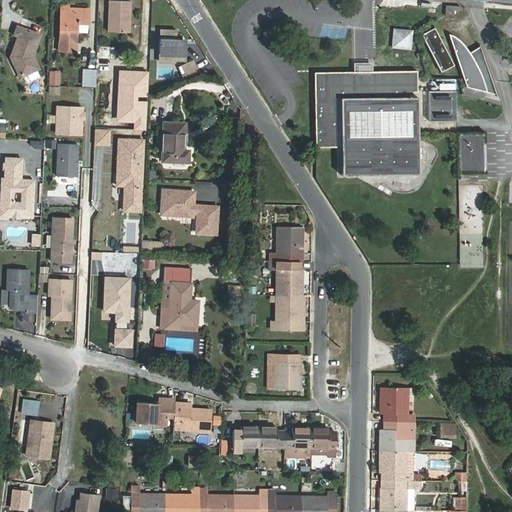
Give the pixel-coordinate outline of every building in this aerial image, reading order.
[(110,0),(109,31),(129,32),(130,1),(110,0)] [(60,42),(78,43),(78,23),(90,23),(90,9),(69,8),(69,5),(61,4),(60,42)] [(446,5),(445,16),(459,17),(460,6),(446,5)] [(14,55),(11,57),(21,77),(39,68),(33,56),(40,34),(18,27),(15,35),(19,36),(14,50),(16,51),(14,55)] [(441,72),(454,65),(435,28),(422,35),(441,72)] [(411,36),(407,31),(399,31),(395,35),(394,42),(398,46),(410,47),(411,36)] [(456,37),(449,34),(467,87),(487,92),(496,95),(482,52),(473,58),(470,52),(463,44),(456,37)] [(77,80),(76,69),(68,69),(69,80),(77,80)] [(60,86),(60,70),(49,70),(49,86),(60,86)] [(84,70),(83,86),(96,86),(97,70),(84,70)] [(418,71),(315,73),(317,148),(342,147),(342,176),(419,175),(418,71)] [(456,91),(428,91),(429,121),(457,121),(456,91)] [(84,109),(58,108),(57,136),(83,137),(84,109)] [(185,123),(164,122),(162,161),(189,162),(189,150),(184,150),(185,123)] [(458,133),(459,172),(485,172),(484,133),(458,133)] [(46,149),(55,149),(55,141),(47,141),(46,149)] [(79,147),(59,146),(58,178),(78,179),(79,147)] [(134,155),(105,153),(103,205),(116,206),(133,207),(134,155)] [(23,161),(6,161),(5,182),(3,182),(2,210),(6,215),(15,215),(15,213),(18,213),(24,218),(34,219),(35,183),(22,182),(19,182),(20,176),(23,173),(23,161)] [(195,192),(163,190),(163,201),(170,202),(169,215),(193,216),(193,213),(198,213),(198,217),(197,232),(216,234),(218,206),(198,205),(198,207),(194,207),(194,205),(195,192)] [(163,201),(162,214),(169,215),(170,202),(163,201)] [(0,210),(0,219),(24,220),(24,218),(18,213),(15,213),(15,215),(6,215),(2,210),(0,210)] [(137,218),(125,218),(123,235),(136,236),(137,218)] [(74,220),(54,219),(52,263),(72,264),(74,220)] [(270,253),(270,261),(297,262),(297,254),(303,254),(304,227),(277,227),(277,253),(270,253)] [(163,243),(142,242),(142,250),(163,251),(163,243)] [(154,260),(144,259),(144,267),(153,267),(154,260)] [(303,295),(303,270),(298,270),(298,262),(297,262),(270,261),(270,269),(277,269),(276,295),(303,295)] [(191,283),(192,268),(165,266),(164,282),(172,282),(191,283)] [(38,319),(40,276),(9,274),(8,295),(11,295),(11,311),(13,314),(30,314),(30,318),(38,319)] [(105,278),(103,312),(114,312),(116,314),(114,347),(131,348),(131,330),(133,279),(105,278)] [(71,317),(73,282),(50,281),(50,297),(53,297),(52,316),(71,317)] [(172,282),(170,308),(162,308),(161,327),(178,329),(179,325),(197,326),(198,307),(189,306),(191,283),(172,282)] [(243,286),(229,285),(228,300),(242,301),(243,286)] [(303,295),(276,295),(276,321),(272,321),(271,329),(296,329),(296,322),(302,322),(303,295)] [(164,335),(155,335),(154,347),(163,347),(164,335)] [(148,361),(150,352),(141,351),(140,360),(148,361)] [(300,363),(296,363),(296,355),(269,354),(268,389),(301,389),(301,363),(300,363)] [(180,363),(164,359),(163,365),(178,369),(180,363)] [(381,387),(381,414),(384,414),(387,414),(387,421),(407,422),(415,422),(415,414),(407,414),(408,388),(381,387)] [(152,404),(137,403),(137,424),(167,425),(168,417),(174,417),(174,403),(175,400),(158,399),(158,404),(158,407),(152,407),(152,404)] [(37,417),(39,404),(27,402),(25,416),(37,417)] [(191,404),(174,403),(174,417),(174,421),(180,421),(180,429),(210,430),(211,409),(197,409),(197,412),(191,412),(191,409),(191,404)] [(53,424),(31,421),(26,456),(49,459),(53,424)] [(381,429),(381,451),(407,451),(407,422),(387,421),(387,429),(384,429),(381,429)] [(414,451),(415,451),(415,422),(407,422),(407,451),(414,451)] [(456,424),(441,424),(441,435),(456,435),(456,424)] [(233,429),(233,447),(259,447),(259,427),(241,426),(241,429),(233,429)] [(259,427),(259,447),(277,447),(277,452),(285,452),(285,429),(278,429),(278,427),(259,427)] [(285,452),(285,457),(310,457),(310,454),(311,427),(292,427),(292,429),(285,429),(285,452)] [(311,427),(310,454),(336,454),(336,430),(327,430),(327,427),(311,427)] [(228,446),(220,445),(220,455),(227,456),(228,446)] [(381,451),(380,472),(387,472),(386,480),(413,480),(414,451),(407,451),(381,451)] [(413,480),(386,480),(386,488),(380,488),(380,510),(407,510),(407,489),(420,489),(420,481),(413,480)] [(165,511),(166,494),(140,493),(140,485),(132,485),(132,495),(131,511),(165,511)] [(200,487),(192,487),(192,494),(166,494),(165,511),(199,511),(200,494),(200,487)] [(29,493),(15,491),(12,508),(23,510),(26,510),(29,493)] [(95,511),(98,495),(80,493),(79,500),(76,500),(74,511),(95,511)] [(233,511),(234,495),(208,494),(200,494),(199,511),(233,511)] [(122,511),(131,511),(132,495),(125,495),(125,505),(123,505),(122,511)] [(267,511),(268,495),(260,495),(234,495),(233,511),(267,511)] [(301,511),(302,496),(276,495),(268,495),(267,511),(301,511)] [(328,498),(328,496),(302,496),(301,511),(335,511),(336,498),(328,498)] [(467,497),(457,497),(457,510),(467,511),(467,497)]
